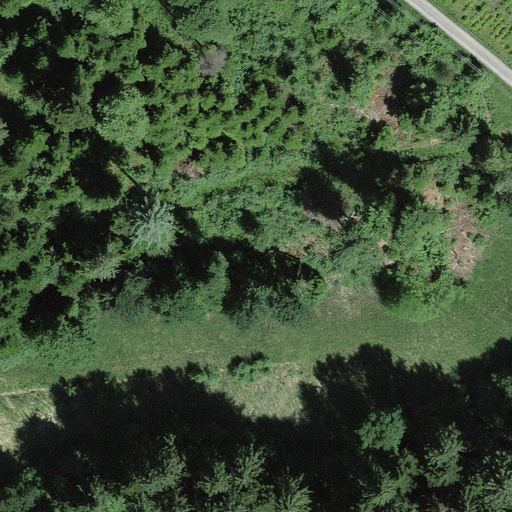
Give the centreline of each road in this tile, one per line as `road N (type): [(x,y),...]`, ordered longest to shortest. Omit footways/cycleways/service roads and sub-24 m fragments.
road 1 (track): [(511,428),(393,480),(333,494),(143,511)]
road 2 (track): [(511,78),(414,0)]
